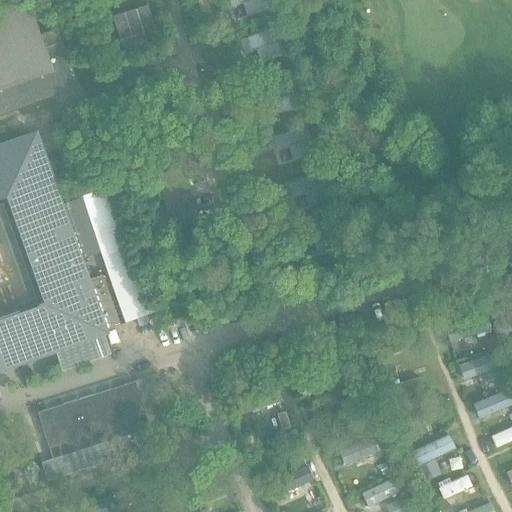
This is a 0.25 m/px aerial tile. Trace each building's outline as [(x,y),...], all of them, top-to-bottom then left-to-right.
[(265,0),(228,0),(231,6),(242,2),(247,16),(269,9),(265,0)] [(48,166),(36,134),(0,147),(0,117),(79,89),(58,28),(38,34),(27,2),(0,11),(0,218),(29,300),(0,309),(0,368),(106,331),(105,330),(120,325),(102,274),(88,279),(80,259),(84,257),(65,203),(61,204),(48,166)] [(272,28),(239,40),(244,54),(255,49),(261,63),(282,55),(272,28)] [(292,79),(259,87),(262,101),(274,98),(277,113),(299,108),(292,79)] [(306,126),(273,136),(277,150),(289,147),(293,161),(315,154),(306,126)] [(148,192),(161,222),(180,213),(175,202),(196,192),(199,198),(209,193),(199,170),(148,192)] [(320,171),(288,183),(293,197),(304,193),(309,207),(330,199),(320,171)] [(331,221),(297,230),(301,244),(313,241),(317,255),(339,249),(331,221)] [(149,323),(147,315),(137,318),(139,326),(149,323)] [(495,349),(457,363),(465,382),(502,368),(495,349)] [(398,375),(394,363),(378,368),(381,380),(398,375)] [(173,420),(158,373),(37,412),(52,458),(173,420)] [(259,403),(282,401),(281,385),(257,386),(259,403)] [(474,401),(480,416),(511,403),(511,388),(511,386),(474,401)] [(363,410),(358,396),(340,402),(345,416),(363,410)] [(511,425),(492,430),(496,445),(511,440),(511,425)] [(266,443),(260,429),(246,434),(248,436),(243,438),(248,449),(252,447),(253,448),(266,443)] [(441,473),(435,460),(419,467),(426,481),(441,473)] [(444,497),(474,484),(469,473),(439,485),(444,497)] [(362,488),(368,504),(398,494),(393,478),(362,488)] [(323,503),(315,485),(304,491),(311,508),(323,503)] [(408,511),(402,498),(386,506),(388,511),(408,511)]
